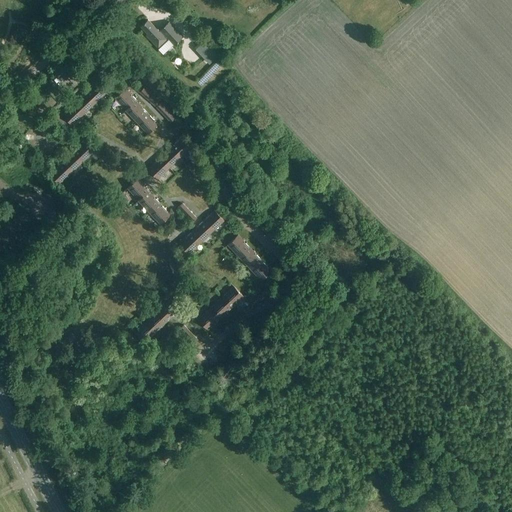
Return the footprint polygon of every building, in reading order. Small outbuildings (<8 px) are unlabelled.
[(148,21),(141,28),(147,35),(146,35),(147,36),(158,48),(166,41),(167,40),(166,39),(167,37),(174,45),(182,37),(169,22),(159,31),(160,31),(158,32),(148,21)] [(208,46),(200,54),(205,60),(213,52),(208,46)] [(98,81),(86,92),(95,103),(107,92),(98,81)] [(144,86),(139,92),(144,96),(149,90),(144,86)] [(115,98),(126,110),(135,101),(136,102),(138,101),(125,88),(115,98)] [(149,90),(144,96),(147,99),(152,94),(149,90)] [(86,92),(74,104),(84,114),(95,103),(86,92)] [(152,94),(147,99),(151,103),(156,97),(152,94)] [(156,97),(151,103),(155,106),(160,101),(156,97)] [(126,111),(137,123),(147,113),(136,102),(135,101),(126,110),(126,111)] [(160,111),(165,106),(162,102),(157,107),(160,111)] [(72,125),(84,114),(74,104),(62,115),(72,125)] [(165,106),(160,111),(163,114),(168,110),(165,106)] [(168,110),(163,114),(167,118),(172,113),(168,110)] [(51,118),(55,121),(59,117),(56,113),(51,118)] [(148,134),(158,125),(147,113),(137,123),(148,134)] [(172,113),(167,118),(169,120),(170,122),(175,117),(174,116),(172,113)] [(59,117),(55,121),(58,125),(63,121),(59,117)] [(63,121),(58,125),(62,129),(67,125),(63,121)] [(67,125),(62,129),(65,133),(70,128),(67,125)] [(183,136),(171,147),(181,157),(193,145),(183,136)] [(85,140),(72,151),(82,162),(95,151),(85,140)] [(171,147),(160,158),(169,168),(181,157),(171,147)] [(72,151),(60,162),(70,173),(82,162),(72,151)] [(157,179),(169,168),(160,158),(148,169),(157,179)] [(58,184),(70,173),(60,162),(48,174),(58,184)] [(127,188),(139,201),(148,192),(149,190),(138,178),(127,188)] [(138,202),(149,213),(159,203),(148,192),(139,201),(138,202)] [(160,224),(170,215),(159,203),(149,213),(160,224)] [(177,208),(181,212),(186,207),(182,203),(177,208)] [(186,207),(181,212),(184,216),(189,211),(186,207)] [(214,210),(203,221),(213,232),(224,221),(214,210)] [(249,210),(244,215),(248,219),(253,214),(249,210)] [(189,211),(184,216),(188,219),(193,214),(189,211)] [(193,214),(188,219),(191,223),(196,218),(193,214)] [(253,214),(248,219),(251,223),(256,218),(253,214)] [(256,218),(251,223),(255,227),(260,222),(256,218)] [(203,221),(191,232),(201,243),(213,232),(203,221)] [(260,222),(255,227),(258,230),(263,225),(260,222)] [(189,254),(201,243),(191,232),(179,243),(189,254)] [(227,245),(238,257),(249,246),(238,235),(227,245)] [(238,257),(250,268),(260,258),(249,246),(238,257)] [(261,280),(271,270),(260,258),(250,268),(261,280)] [(234,287),(220,299),(230,310),(244,297),(234,287)] [(171,299),(159,310),(169,320),(180,309),(171,299)] [(210,309),(220,319),(230,310),(220,299),(210,309)] [(198,320),(207,330),(208,330),(220,319),(210,309),(198,320)] [(159,310),(147,322),(157,332),(169,320),(159,310)] [(145,343),(157,332),(147,322),(135,333),(145,343)] [(179,330),(182,333),(187,329),(184,325),(179,330)] [(187,329),(182,333),(186,337),(191,333),(187,329)] [(186,337),(189,341),(194,336),(191,333),(186,337)] [(194,336),(189,341),(193,345),(198,340),(194,336)]
